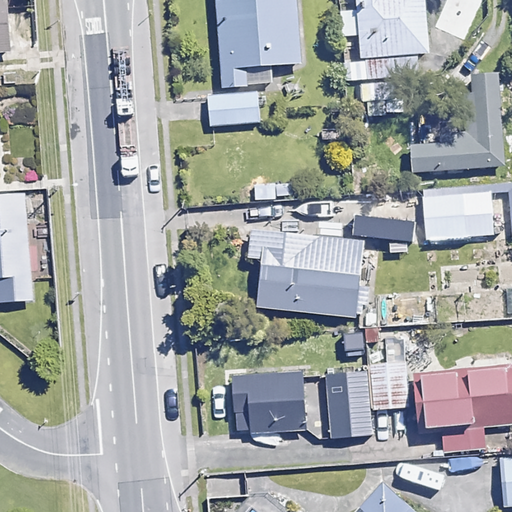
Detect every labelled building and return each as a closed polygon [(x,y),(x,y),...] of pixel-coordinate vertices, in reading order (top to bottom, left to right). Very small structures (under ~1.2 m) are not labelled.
[(0,0),(0,48),(8,48),(4,0),(0,0)] [(278,0),(208,0),(215,84),(240,82),(239,67),(284,64),(278,0)] [(356,0),(361,60),(433,54),(428,0),(356,0)] [(481,0),(460,0),(459,6),(443,0),(433,32),(467,43),(481,0)] [(409,146),(412,175),(502,167),(494,86),(456,90),(461,141),(409,146)] [(251,97),(205,102),(207,124),(253,119),(251,97)] [(467,240),(463,191),(423,194),(427,244),(467,240)] [(0,304),(10,304),(7,198),(0,197),(0,304)] [(359,243),(254,237),(249,306),(355,313),(359,243)] [(511,244),(473,248),(474,265),(497,263),(499,289),(511,287),(511,244)] [(400,349),(363,350),(364,412),(401,411),(400,349)] [(511,424),(511,372),(423,383),(429,438),(440,437),(442,453),(484,448),(482,428),(511,424)] [(301,375),(233,379),(236,430),(250,429),(251,447),(305,443),(301,375)] [(511,459),(497,461),(501,504),(511,503),(511,459)] [(412,511),(379,481),(350,511),(412,511)]
